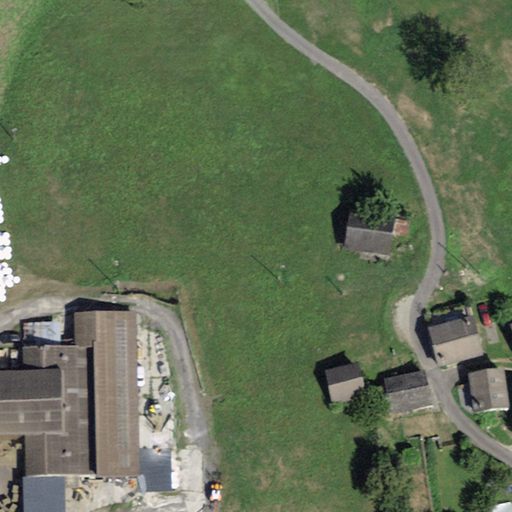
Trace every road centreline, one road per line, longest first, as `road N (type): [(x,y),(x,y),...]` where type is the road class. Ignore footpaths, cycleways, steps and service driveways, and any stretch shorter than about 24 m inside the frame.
road 1 (unclassified): [(429,371),(415,324),(437,232),(411,152),(377,102),(251,0)]
road 2 (track): [(429,371),(465,426),(511,463)]
